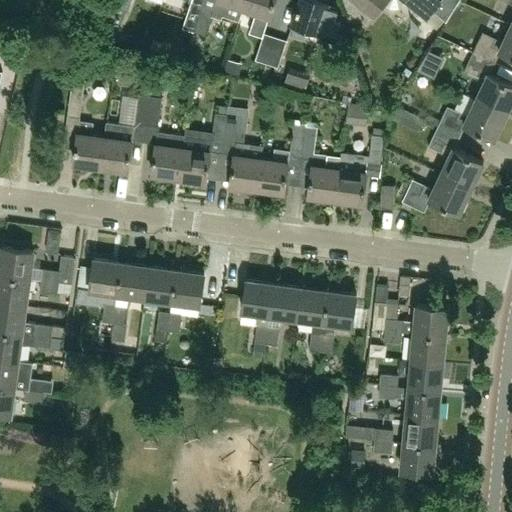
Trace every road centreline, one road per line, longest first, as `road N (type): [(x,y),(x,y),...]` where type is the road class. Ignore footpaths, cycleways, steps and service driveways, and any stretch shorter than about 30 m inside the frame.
road 1 (residential): [(511,266),(0,194)]
road 2 (tertiary): [(494,511),(511,341)]
